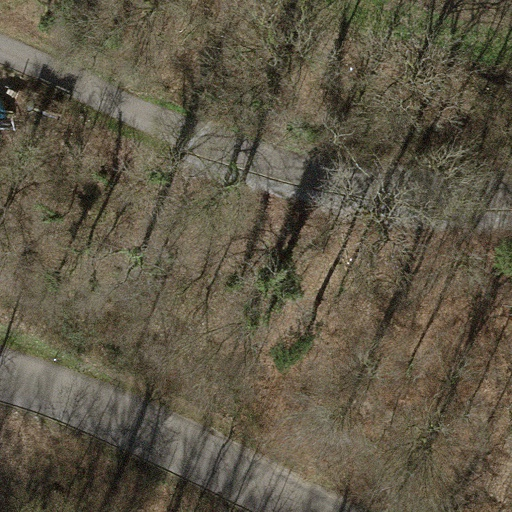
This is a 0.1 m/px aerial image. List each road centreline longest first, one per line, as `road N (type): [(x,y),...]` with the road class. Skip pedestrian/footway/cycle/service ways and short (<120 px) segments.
road 1 (track): [(511,191),(424,196),(306,173),(169,126),(0,47)]
road 2 (unclassified): [(0,364),(166,434),(317,511)]
